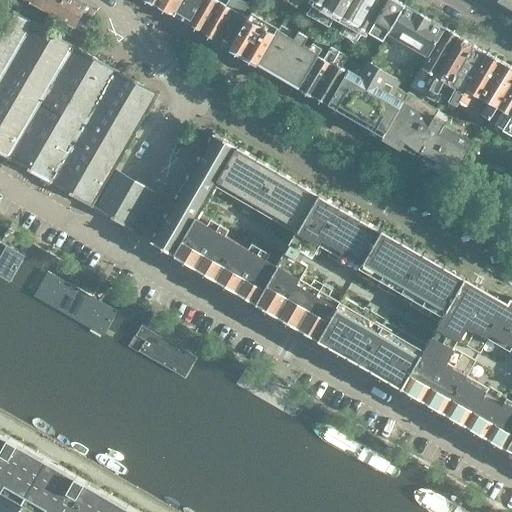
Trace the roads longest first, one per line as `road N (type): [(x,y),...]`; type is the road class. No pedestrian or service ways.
road 1 (residential): [(106,243),(511,477)]
road 2 (residential): [(195,94),(511,281)]
road 3 (residential): [(195,94),(106,243)]
road 4 (residential): [(109,0),(195,94)]
road 5 (residential): [(0,182),(106,243)]
